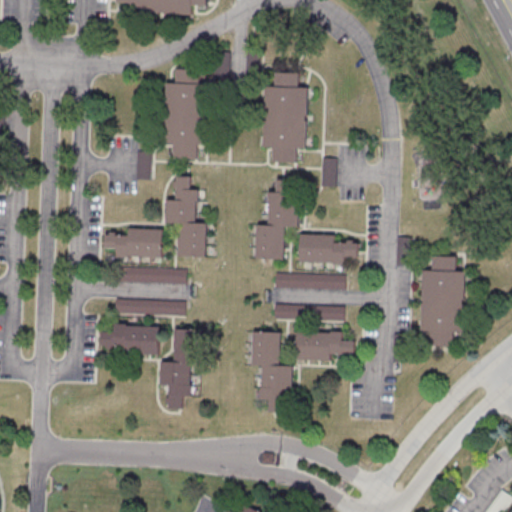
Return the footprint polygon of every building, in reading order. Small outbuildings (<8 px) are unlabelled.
[(119,3),(119,0),(208,0),(208,7),(193,6),(193,16),(132,14),(133,4),(119,3)] [(247,82),(261,82),(262,51),(248,51),(247,82)] [(231,52),(217,52),(216,80),(230,80),(231,52)] [(177,69),(201,70),(201,85),(210,85),(209,114),(208,146),(200,145),(199,159),(176,158),(176,145),(165,144),(167,83),(177,83),(177,69)] [(277,74),(300,75),(300,90),(309,90),(307,151),(299,150),(298,164),(275,163),(275,150),(264,149),(265,116),(266,88),(276,88),(277,74)] [(138,150),(153,150),(152,178),(138,178),(138,150)] [(325,158),(339,158),(339,170),(338,187),(324,186),(325,158)] [(209,222),(208,256),(180,256),(181,222),(167,222),(167,199),(177,199),(178,175),(191,175),(191,188),(199,189),(198,221),(209,222)] [(259,223),(258,258),(286,259),(287,225),(301,225),(301,203),(291,202),(292,178),(279,178),(278,191),(270,191),(269,224),(259,223)] [(165,228),(164,256),(131,254),(131,257),(118,256),(118,247),(106,247),(107,234),(131,235),(132,227),(165,228)] [(336,233),(303,232),(302,260),(335,261),(335,263),(347,264),(347,255),(359,255),(359,241),(336,241),(336,233)] [(399,236),(413,236),(413,265),(398,265),(399,236)] [(434,255),(458,256),(458,271),(467,271),(465,332),(456,332),(456,345),(433,344),(433,331),(421,330),(423,269),(434,269),(434,255)] [(118,265),(188,267),(188,281),(118,280),(118,265)] [(277,272),(346,274),(346,288),(276,286),(277,272)] [(117,298),(187,299),(187,314),(117,312),(117,298)] [(276,303),(345,305),(345,319),(275,317),(276,303)] [(126,352),(159,353),(160,325),(128,324),(128,322),(116,322),(115,331),(104,330),(103,344),(127,345),(126,352)] [(204,328),(176,327),(175,360),(163,359),(163,383),(172,383),(171,407),(186,407),(186,395),(193,395),(194,383),(192,383),(192,361),(203,361),(204,328)] [(332,359),(299,358),(300,330),(332,331),(332,329),(345,330),(344,339),(356,339),(355,353),(332,352),(332,359)] [(255,331),(283,331),(282,364),(294,364),(294,388),(284,387),(284,411),(269,411),(270,399),(262,399),(263,386),(264,386),(265,364),(254,364),(255,331)] [(409,334),(395,334),(395,362),(409,363),(409,334)] [(267,511),(227,511),(229,509),(236,511),(241,511),(245,503),(267,511)]
